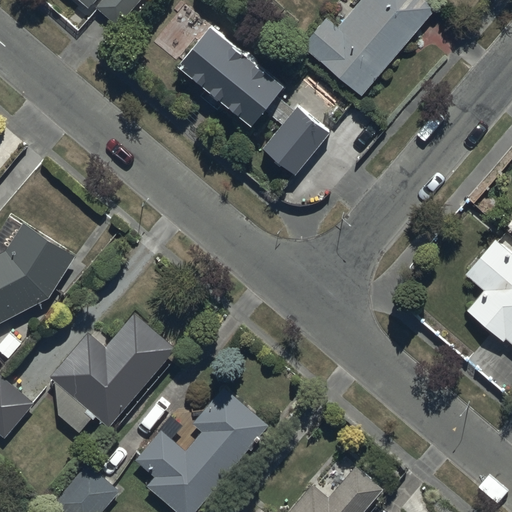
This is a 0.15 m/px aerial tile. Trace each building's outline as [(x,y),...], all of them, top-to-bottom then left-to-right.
[(139,0),(102,0),(97,7),(118,25),(139,0)] [(327,13),(302,43),(364,92),(435,7),(427,0),(365,0),(343,27),(327,13)] [(215,22),(179,63),(209,89),(203,97),(217,109),(224,101),(251,124),(286,84),(215,22)] [(331,129),(298,103),(263,147),(296,174),(331,129)] [(6,251),(0,254),(0,321),(51,295),(77,255),(24,221),(21,225),(8,217),(0,230),(0,240),(9,247),(6,251)] [(485,291),(468,310),(505,342),(508,338),(511,341),(511,249),(497,237),(465,273),(485,291)] [(55,408),(80,430),(93,416),(94,418),(97,415),(110,427),(177,346),(135,311),(106,345),(89,331),(51,375),(57,380),(54,385),(55,408)] [(0,431),(6,436),(35,402),(0,372),(0,431)] [(194,511),(269,424),(224,386),(194,421),(203,429),(186,449),(161,428),(135,459),(155,476),(148,484),(180,511),(194,511)] [(361,511),(383,486),(355,462),(328,494),(313,482),(287,511),(268,511),(262,506),(256,511),(361,511)] [(62,511),(100,511),(119,489),(88,463),(53,504),(62,511)]
